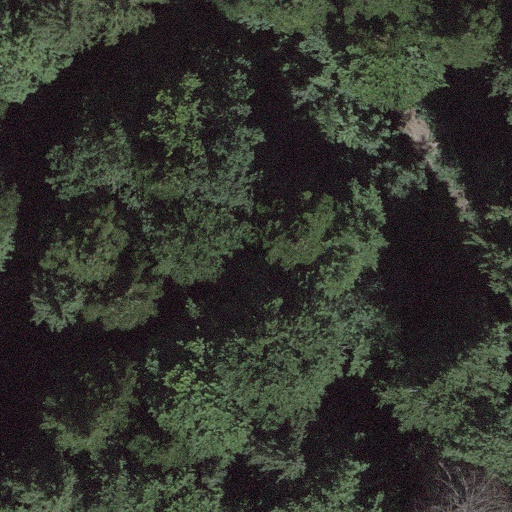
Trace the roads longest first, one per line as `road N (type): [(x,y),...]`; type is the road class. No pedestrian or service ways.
road 1 (track): [(511,261),(468,215),(378,67),(289,6),(234,0)]
road 2 (track): [(132,0),(83,16),(30,107),(0,213)]
